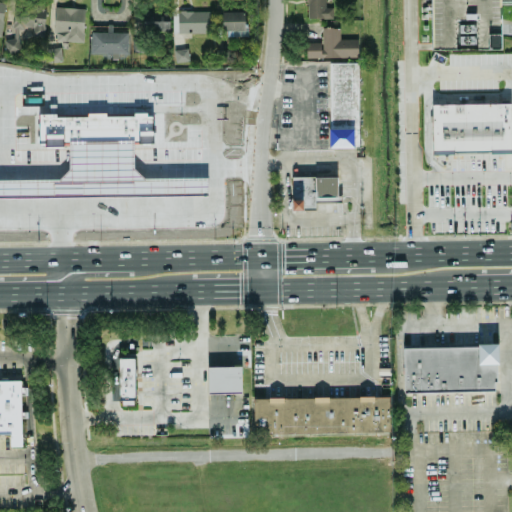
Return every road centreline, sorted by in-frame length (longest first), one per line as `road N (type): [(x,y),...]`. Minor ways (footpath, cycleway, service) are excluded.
road 1 (residential): [(276,0),(262,186),(267,290)]
road 2 (primary): [(266,256),(0,262)]
road 3 (primary): [(267,290),(511,285)]
road 4 (tertiary): [(84,511),(68,418),(64,293)]
road 5 (primary): [(0,293),(196,290)]
road 6 (primary): [(511,253),(368,256)]
road 7 (primary): [(381,287),(447,271),(511,270)]
